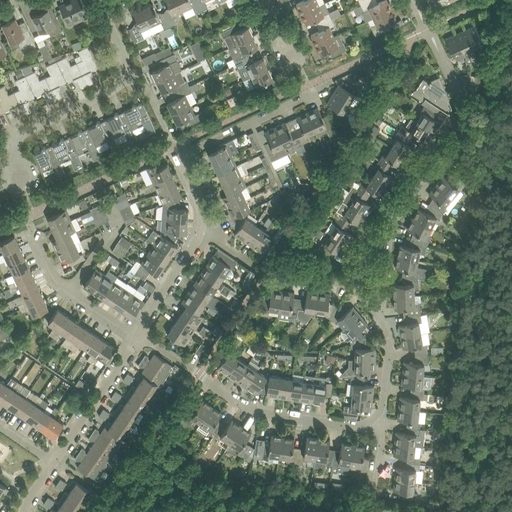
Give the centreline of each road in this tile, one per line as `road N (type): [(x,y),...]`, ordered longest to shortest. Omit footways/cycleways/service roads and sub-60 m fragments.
road 1 (residential): [(132,337),(197,234),(189,154),(314,93),(309,85)]
road 2 (residential): [(351,276),(352,260),(457,126),(457,97),(411,0)]
road 3 (residential): [(385,426),(258,410),(132,337)]
road 4 (residential): [(9,186),(14,124),(107,83),(113,68)]
road 5 (residential): [(385,426),(380,311),(351,276)]
road 6 (residential): [(47,459),(132,337)]
